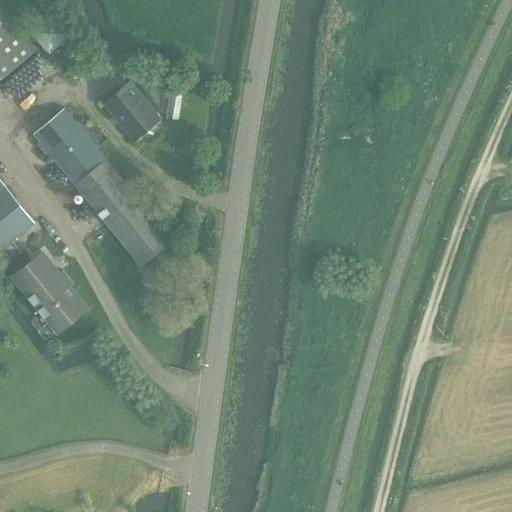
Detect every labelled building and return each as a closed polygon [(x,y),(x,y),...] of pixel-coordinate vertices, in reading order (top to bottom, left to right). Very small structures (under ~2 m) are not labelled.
[(0,0),(0,80),(39,49),(0,0)] [(58,12),(33,25),(47,51),(72,38),(58,12)] [(121,126),(134,142),(161,120),(131,83),(106,103),(123,124),(121,126)] [(141,267),(172,242),(65,109),(54,117),(42,126),(34,133),(141,267)] [(0,252),(19,237),(36,224),(0,179),(0,252)] [(0,271),(1,272),(22,254),(12,243),(0,252),(0,271)] [(57,334),(88,309),(71,287),(74,284),(64,271),(61,273),(43,252),(12,277),(57,334)]
